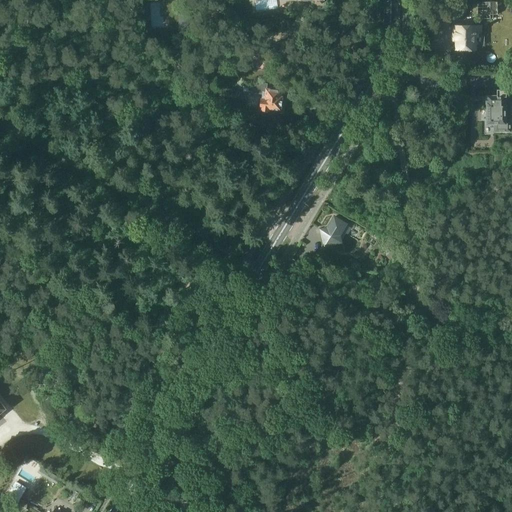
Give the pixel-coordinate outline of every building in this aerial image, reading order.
[(192,26),(191,16),(184,16),(184,26),(192,26)] [(482,32),(482,24),(453,24),(454,33),(456,33),(457,48),(466,48),(466,51),(476,51),(476,48),(477,48),(477,32),(482,32)] [(252,45),(244,54),(262,69),(269,60),(252,45)] [(254,82),(253,93),(263,94),(263,99),(262,98),(261,108),(262,108),(261,110),(263,112),(267,113),(269,111),(269,109),(281,110),(282,101),(280,100),(280,97),(282,97),(282,96),(281,96),(281,90),(267,89),(267,86),(265,86),(266,84),(267,84),(254,82)] [(487,109),(485,109),(485,124),(494,124),(494,132),(502,132),(511,132),(511,123),(506,123),(506,102),(505,102),(505,97),(507,97),(506,89),(497,89),(497,96),(487,96),(487,103),(487,109)] [(326,246),(342,243),(341,236),(347,225),(336,218),(329,229),(323,231),(326,246)] [(292,259),(285,271),(289,275),(303,266),(304,265),(293,259),(292,259)] [(8,494),(19,500),(26,488),(15,482),(11,489),(8,494)] [(7,493),(2,502),(14,509),(19,500),(8,494),(7,493)] [(87,497),(81,493),(77,501),(82,504),(87,497)]
